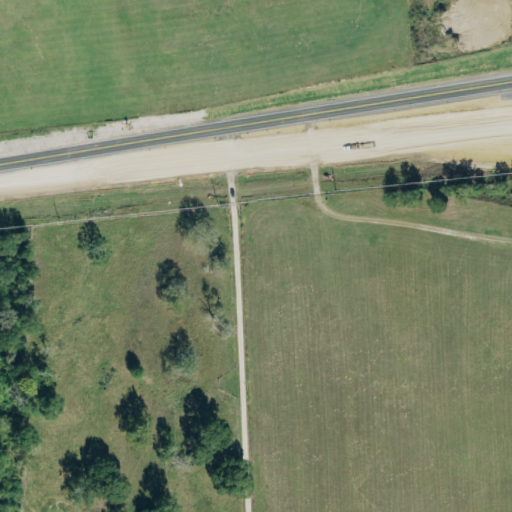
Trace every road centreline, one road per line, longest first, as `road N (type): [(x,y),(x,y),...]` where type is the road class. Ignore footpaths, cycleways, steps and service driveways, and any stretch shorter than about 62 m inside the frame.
road 1 (primary): [(511,89),(131,154)]
road 2 (primary): [(131,154),(511,124)]
road 3 (primary): [(0,166),(131,154)]
